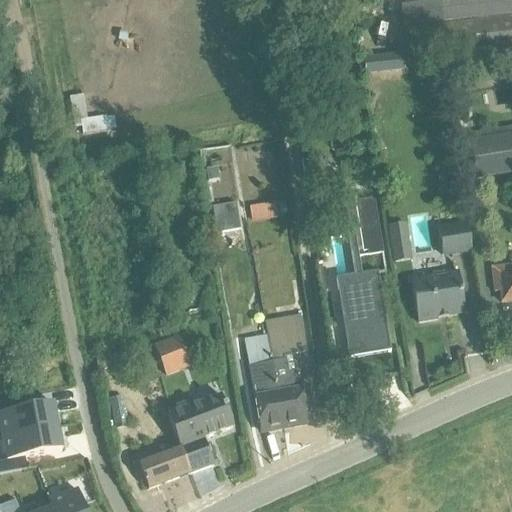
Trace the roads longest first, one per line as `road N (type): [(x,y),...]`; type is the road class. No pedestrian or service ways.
road 1 (track): [(0,25),(17,22),(82,397),(115,511)]
road 2 (unknown): [(334,460),(272,0)]
road 3 (residential): [(229,511),(511,384)]
